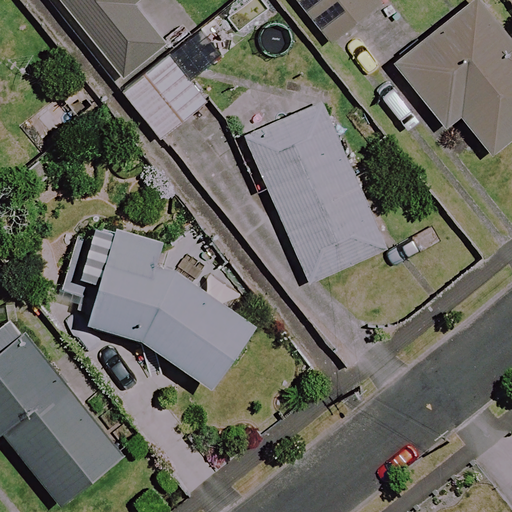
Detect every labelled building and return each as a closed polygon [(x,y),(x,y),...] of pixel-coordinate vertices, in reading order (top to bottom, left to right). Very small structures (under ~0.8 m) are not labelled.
[(382,4),(378,0),(297,0),(331,43),(382,4)] [(511,139),(511,28),(490,0),(478,0),(396,62),(446,128),(463,115),(492,154),(511,139)] [(205,104),(124,2),(81,36),(162,139),(205,104)] [(387,248),(321,99),(246,132),(311,282),(387,248)] [(161,237),(118,225),(98,327),(150,337),(213,383),(254,323),(248,317),(243,312),(237,307),(231,302),(225,297),(219,293),(212,289),(205,285),(198,281),(191,278),(184,275),(177,272),(170,270),(162,267),(155,265),(161,237)] [(122,457),(22,334),(0,352),(0,436),(4,433),(63,505),(122,457)]
